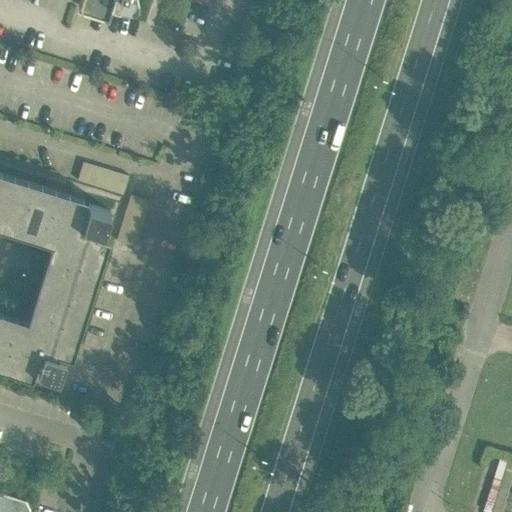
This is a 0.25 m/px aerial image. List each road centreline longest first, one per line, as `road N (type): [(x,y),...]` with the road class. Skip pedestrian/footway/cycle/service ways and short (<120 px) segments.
road 1 (primary): [(274,511),(435,0)]
road 2 (primary): [(363,0),(205,511)]
